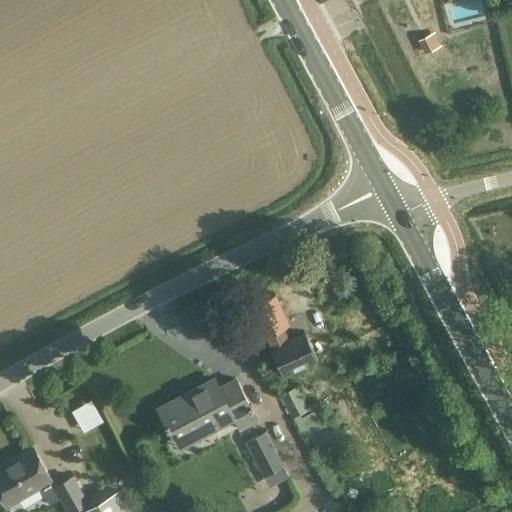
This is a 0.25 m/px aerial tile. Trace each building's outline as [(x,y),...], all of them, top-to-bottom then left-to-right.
[(425,53),(437,47),(431,34),(418,40),(425,53)] [(271,347),(283,375),(317,359),(305,331),(288,339),(284,328),(290,325),(275,293),(251,304),(266,336),(271,347)] [(158,407),(180,448),(235,419),(241,429),(257,421),(235,378),(218,387),(214,378),(158,407)] [(306,430),(316,450),(334,440),(317,408),(301,417),(300,415),(308,410),(296,388),(281,396),(300,433),(306,430)] [(245,442),(263,478),(284,467),(266,431),(245,442)] [(61,498),(68,511),(72,511),(89,504),(74,475),(57,484),(53,478),(51,479),(34,449),(0,468),(0,494),(6,505),(39,486),(49,504),(61,498)] [(81,511),(131,511),(119,490),(81,511)]
